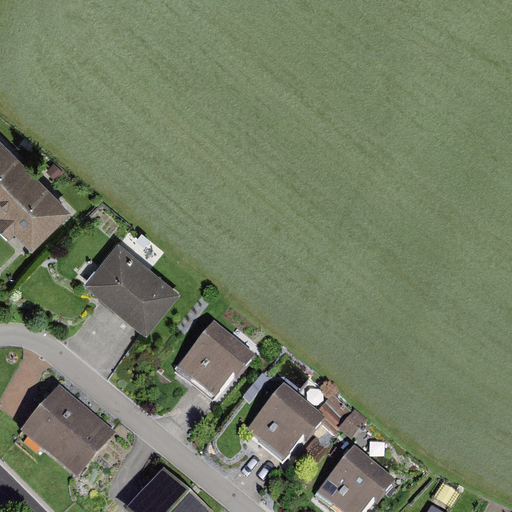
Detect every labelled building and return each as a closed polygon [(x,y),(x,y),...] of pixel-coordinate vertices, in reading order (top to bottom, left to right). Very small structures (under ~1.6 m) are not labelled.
[(0,201),(33,169),(0,135),(0,201)] [(0,201),(0,214),(32,248),(72,209),(33,169),(0,201)] [(182,294),(119,242),(85,283),(123,314),(148,335),(182,294)] [(256,359),(215,326),(178,371),(205,392),(216,401),(235,378),(238,381),(256,359)] [(326,421),(285,387),(246,435),(272,455),(284,465),(304,441),(308,443),(326,421)] [(117,436),(60,388),(22,434),(78,481),(117,436)] [(344,432),(358,439),(367,420),(352,413),(344,432)] [(396,483),(355,450),(318,496),(338,511),(366,511),(374,503),(378,506),(396,483)] [(209,511),(165,472),(138,502),(128,511),(209,511)]
